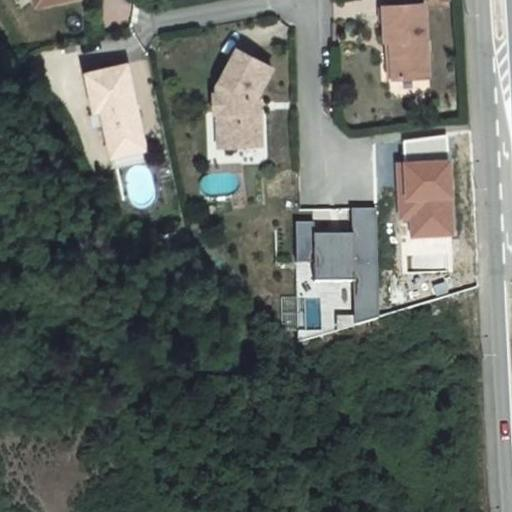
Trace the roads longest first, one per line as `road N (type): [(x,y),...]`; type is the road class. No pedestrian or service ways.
road 1 (secondary): [(505,240),(490,0)]
road 2 (residential): [(304,0),(308,177)]
